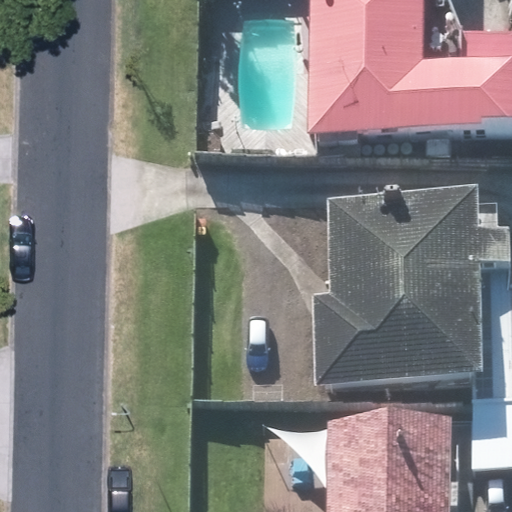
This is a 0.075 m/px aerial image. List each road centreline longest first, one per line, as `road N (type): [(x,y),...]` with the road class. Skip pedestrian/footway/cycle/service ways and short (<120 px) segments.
road 1 (residential): [(64,0),(55,511)]
road 2 (unknown): [(61,185),(438,190)]
